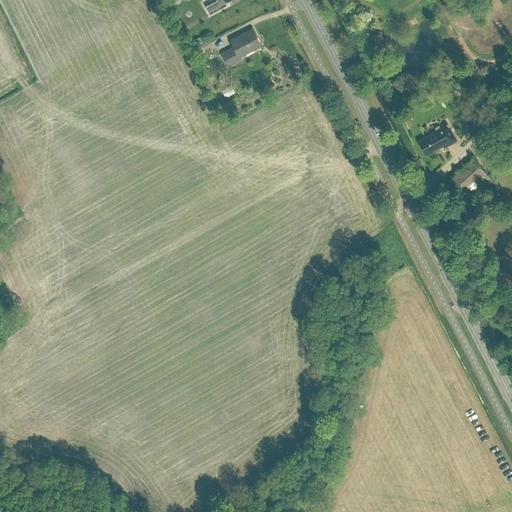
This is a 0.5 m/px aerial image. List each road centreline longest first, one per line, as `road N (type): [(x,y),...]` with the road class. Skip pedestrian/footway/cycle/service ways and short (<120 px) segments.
road 1 (primary): [(511,399),(408,199)]
road 2 (primary): [(408,199),(305,0)]
road 3 (residential): [(414,195),(511,104)]
